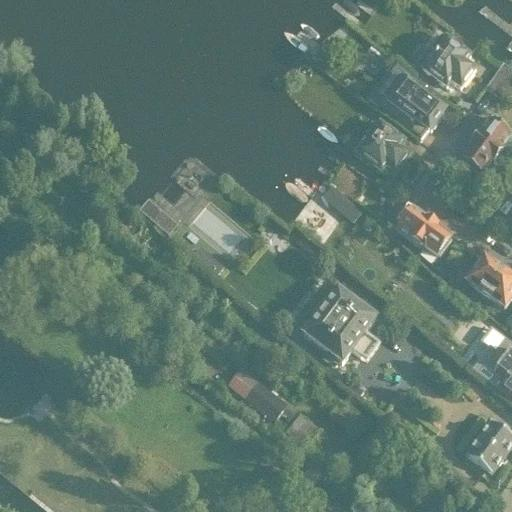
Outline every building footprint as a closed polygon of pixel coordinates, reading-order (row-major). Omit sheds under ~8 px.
[(511,0),(510,0),(511,1),(511,8),(506,16),(490,4),(481,14),(511,37),(511,0)] [(434,58),(422,73),(446,92),(451,86),(460,93),(475,74),(465,66),(470,60),(445,42),(440,42),(432,53),(434,58)] [(496,100),(511,77),(511,75),(503,69),(486,92),(496,100)] [(506,107),(511,98),(511,77),(496,100),(506,107)] [(383,117),(390,123),(420,145),(429,134),(431,136),(443,120),(441,118),(442,116),(429,106),(430,105),(405,86),(404,86),(400,83),(384,104),(388,108),(388,109),(389,109),(383,117)] [(359,89),(353,85),(348,91),(355,95),(359,89)] [(492,166),(511,141),(502,135),(505,131),(492,121),(489,125),(489,124),(470,150),(471,151),(461,165),(463,166),(462,168),(478,179),(479,177),(481,179),(491,165),(492,166)] [(404,146),(380,128),(374,127),(366,139),(368,143),(356,159),(380,177),(385,171),(395,178),(409,159),(400,152),(404,146)] [(340,215),(348,206),(333,193),(325,202),(340,215)] [(450,243),(436,233),(438,231),(412,213),(412,214),(407,210),(397,224),(402,227),(396,236),(421,254),(424,255),(425,254),(436,262),(437,261),(439,262),(451,246),(449,244),(450,243)] [(167,216),(158,224),(168,236),(177,229),(167,216)] [(424,255),(421,254),(419,258),(431,268),(436,262),(425,254),(424,255)] [(185,262),(174,273),(195,293),(206,281),(185,262)] [(511,300),(511,284),(505,279),(506,278),(499,273),(498,274),(484,264),(468,287),(504,313),(511,300)] [(365,337),(376,324),(372,321),(374,318),(374,314),(364,306),(360,307),(358,310),(337,295),(303,340),(323,355),(321,358),(322,363),(332,370),(336,370),(338,366),(342,369),(352,355),(361,362),(374,344),(365,337)] [(287,353),(232,306),(221,318),(276,365),(287,353)] [(200,349),(187,339),(182,346),(195,356),(200,349)] [(504,387),(511,393),(511,362),(497,382),(504,387)] [(241,374),(228,389),(274,427),(280,418),(288,425),(294,417),(241,374)] [(325,386),(313,400),(323,408),(335,394),(325,386)] [(511,393),(504,387),(496,397),(511,408),(511,393)] [(329,421),(357,443),(367,431),(340,408),(338,410),(332,405),(327,411),(333,416),(329,421)] [(360,470),(299,421),(285,438),(306,455),(300,462),(310,470),(316,463),(347,486),(360,470)] [(491,479),(511,450),(511,442),(492,428),(493,428),(492,427),(466,461),(468,462),(486,475),(490,478),(489,478),(491,479)] [(392,490),(390,494),(403,502),(417,483),(397,469),(392,476),(399,481),(397,483),(393,481),(388,488),(392,490)] [(279,501),(293,511),(307,511),(315,501),(292,484),(279,501)]
